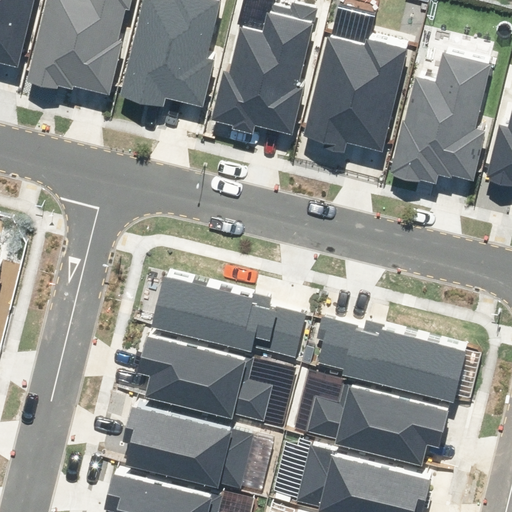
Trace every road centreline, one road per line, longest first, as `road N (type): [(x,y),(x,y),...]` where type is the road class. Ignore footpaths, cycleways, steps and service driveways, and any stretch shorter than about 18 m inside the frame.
road 1 (residential): [(105,169),(511,273)]
road 2 (residential): [(105,169),(21,511)]
